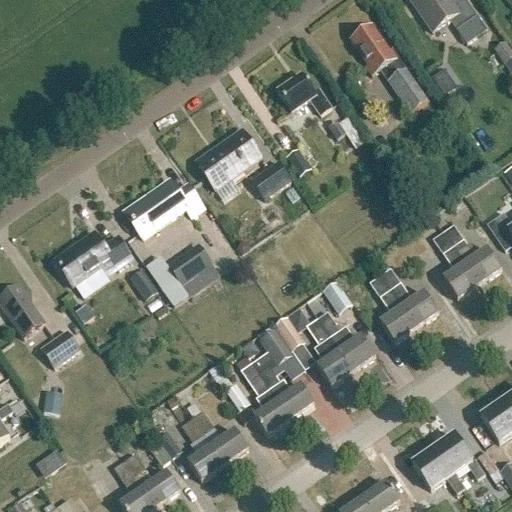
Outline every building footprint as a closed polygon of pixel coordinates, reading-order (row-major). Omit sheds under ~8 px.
[(487,35),(462,0),(460,0),(449,8),(442,0),(414,0),(409,4),(432,37),(449,25),(466,49),(487,35)] [(365,72),(372,81),(385,72),(393,83),(389,86),(411,118),(428,106),(406,74),(405,74),(397,63),(398,63),(392,53),(389,55),(371,30),(350,45),(368,70),(365,72)] [(495,54),(504,67),(511,61),(511,57),(505,47),(495,54)] [(301,78),(276,95),(292,117),(310,104),(321,119),(331,112),(318,94),(314,97),(301,78)] [(439,126),(429,112),(416,121),(426,135),(439,126)] [(329,130),(344,151),(354,144),(349,137),(348,138),(338,124),(329,130)] [(199,169),(216,194),(261,163),(242,135),(217,152),(219,155),(199,169)] [(301,153),(288,161),(302,181),(314,173),(301,153)] [(252,185),(266,205),(293,186),(279,166),(252,185)] [(125,216),(143,243),(186,214),(191,221),(205,212),(189,188),(178,196),(170,184),(125,216)] [(511,251),(511,229),(504,218),(487,229),(505,256),(511,251)] [(134,261),(119,239),(103,249),(94,237),(54,265),(72,291),(102,271),(108,279),(134,261)] [(171,269),(185,290),(216,269),(202,248),(171,269)] [(174,310),(188,300),(161,261),(146,271),(174,310)] [(159,296),(144,273),(131,282),(146,305),(159,296)] [(357,312),(343,288),(327,298),(342,322),(357,312)] [(46,329),(19,290),(0,303),(0,309),(24,344),(46,329)] [(316,323),(353,377),(375,361),(361,340),(357,342),(348,329),(342,333),(329,314),(316,323)] [(280,322),(295,350),(309,343),(294,315),(280,322)] [(316,371),(331,392),(353,377),(316,323),(308,328),(321,348),(316,352),(324,365),(316,371)] [(250,367),(291,425),(314,408),(301,389),(291,396),(284,386),(281,388),(272,376),(294,360),(276,334),(259,346),(266,356),(250,367)] [(41,354),(54,374),(81,355),(67,336),(41,354)] [(311,346),(301,349),(307,366),(316,363),(311,346)] [(224,362),(214,369),(227,389),(237,383),(224,362)] [(253,422),(267,442),(291,425),(250,367),(242,373),(250,384),(247,386),(266,413),(253,422)] [(242,416),(253,409),(239,389),(228,396),(242,416)] [(511,399),(501,407),(511,422),(511,399)] [(511,438),(511,422),(501,407),(481,422),(499,448),(511,438)] [(0,448),(11,441),(0,425),(14,415),(9,408),(0,413),(0,448)] [(433,454),(462,496),(465,493),(455,479),(469,470),(479,485),(486,479),(475,464),(472,466),(454,440),(433,454)] [(447,484),(458,499),(462,496),(433,454),(413,469),(431,495),(447,484)] [(505,481),(487,455),(478,461),(496,487),(505,481)] [(38,470),(46,482),(65,469),(57,457),(38,470)] [(511,489),(511,468),(503,475),(511,489)] [(387,511),(406,501),(397,487),(356,511),(387,511)] [(136,511),(148,511),(153,511),(151,501),(135,503),(136,511)]
